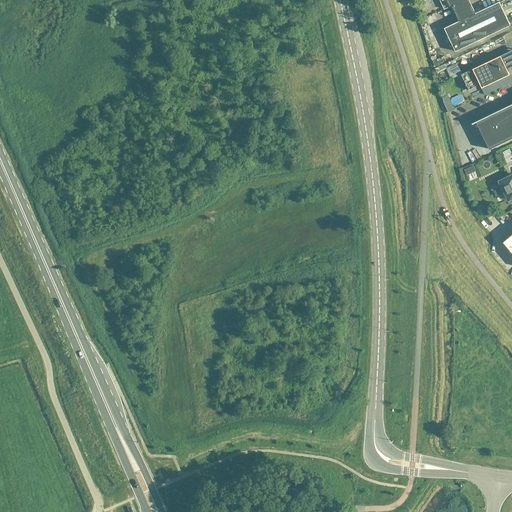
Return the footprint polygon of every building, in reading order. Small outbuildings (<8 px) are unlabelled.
[(441,0),(446,9),(451,6),(459,22),(444,29),(455,52),(510,26),(499,3),(475,14),(468,0),(441,0)] [(487,82),(489,85),(509,75),(508,72),(511,70),(511,50),(460,75),(468,91),(487,82)] [(438,69),(441,84),(460,81),(458,66),(438,69)] [(449,101),(451,107),(462,104),(460,98),(449,101)] [(476,123),(488,150),(511,138),(511,104),(471,124),(472,125),(476,123)] [(464,170),(466,176),(475,172),(473,166),(464,170)] [(511,176),(499,182),(501,185),(499,186),(504,196),(505,195),(508,200),(511,198),(511,176)] [(511,233),(502,242),(511,254),(511,233)]
